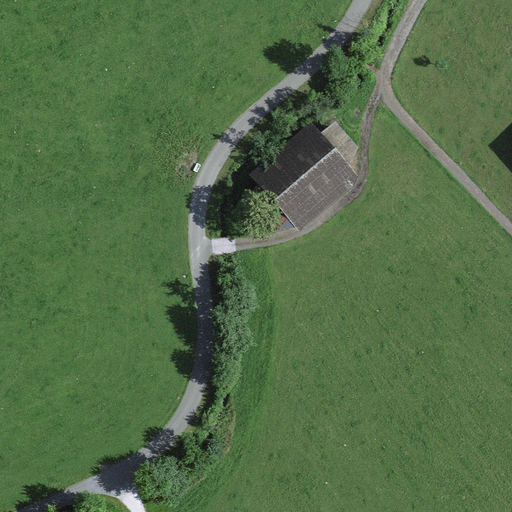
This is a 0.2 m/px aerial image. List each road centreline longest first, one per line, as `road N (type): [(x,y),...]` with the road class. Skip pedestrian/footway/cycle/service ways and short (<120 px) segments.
road 1 (track): [(357,0),(327,52),(244,123),(205,173),(198,243),(206,331),(189,400),(156,446),(114,482)]
road 2 (track): [(198,243),(268,241),(337,203),(363,178),(373,82),(422,0)]
road 3 (track): [(511,236),(373,82)]
